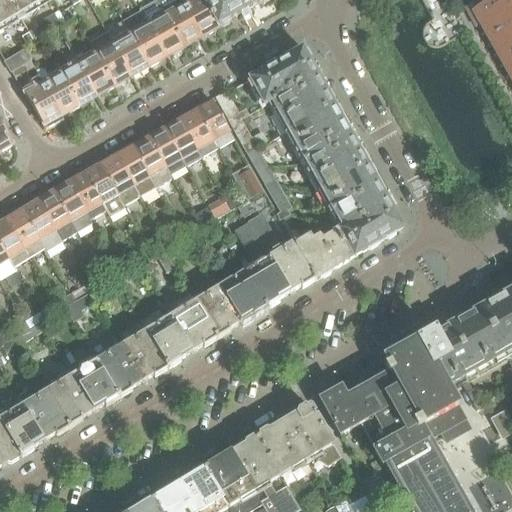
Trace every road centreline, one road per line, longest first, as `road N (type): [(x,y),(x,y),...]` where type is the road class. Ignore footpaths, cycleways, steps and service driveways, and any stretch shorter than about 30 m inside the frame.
road 1 (residential): [(444,236),(0,502)]
road 2 (residential): [(91,511),(456,290),(472,250)]
road 3 (residential): [(327,10),(50,165)]
road 4 (residential): [(327,10),(334,40),(444,236)]
